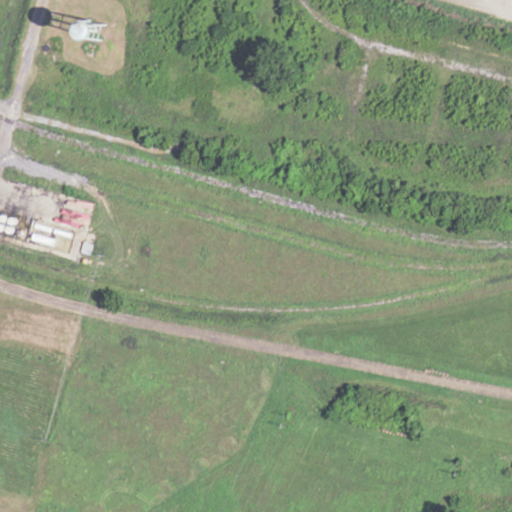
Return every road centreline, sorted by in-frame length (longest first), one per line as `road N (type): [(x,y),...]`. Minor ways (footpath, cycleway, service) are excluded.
road 1 (residential): [(511,395),(0,284)]
road 2 (residential): [(0,136),(46,0)]
